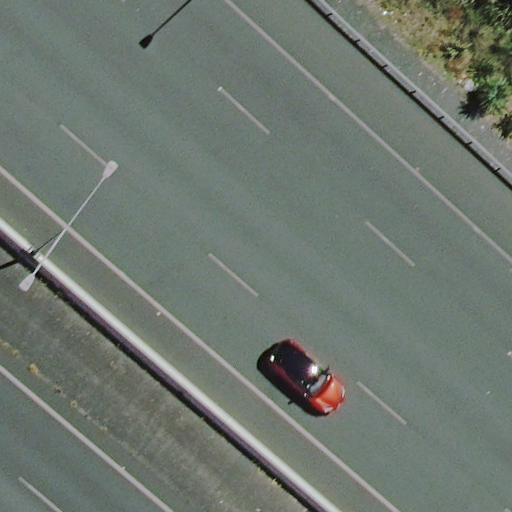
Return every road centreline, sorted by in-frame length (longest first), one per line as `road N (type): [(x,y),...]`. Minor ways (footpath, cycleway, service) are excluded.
road 1 (motorway): [(0,64),(511,508)]
road 2 (motorway): [(94,0),(511,413)]
